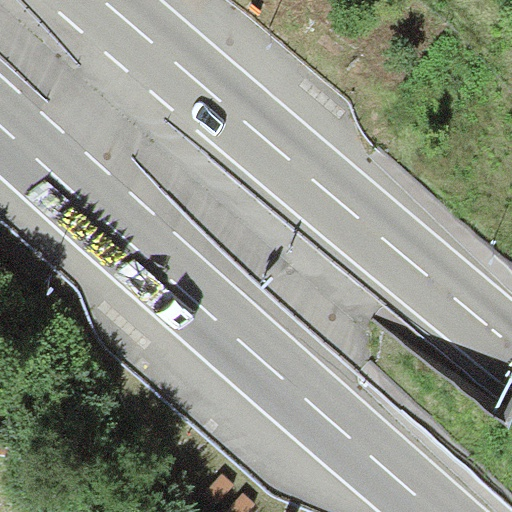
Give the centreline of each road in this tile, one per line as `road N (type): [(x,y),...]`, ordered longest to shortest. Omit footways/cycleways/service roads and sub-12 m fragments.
road 1 (motorway): [(0,127),(433,511)]
road 2 (motorway): [(511,342),(108,0)]
